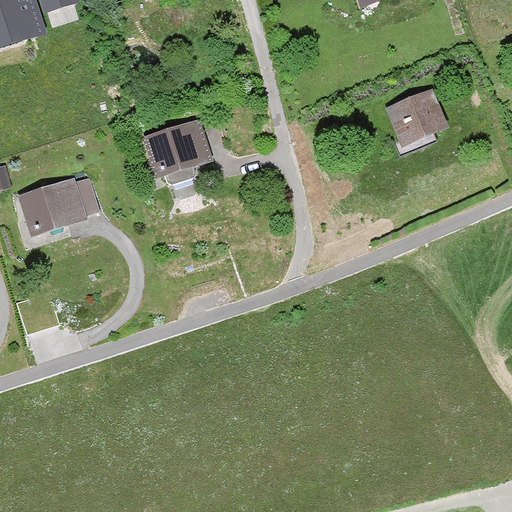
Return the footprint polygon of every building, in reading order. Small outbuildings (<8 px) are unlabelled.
[(36,0),(0,0),(0,52),(48,37),(36,0)] [(41,0),(44,11),(80,1),(80,0),(41,0)] [(403,0),(358,0),(363,14),(403,0)] [(432,95),(386,113),(402,153),(448,135),(432,95)] [(198,124),(145,142),(159,184),(165,182),(167,191),(195,182),(192,173),(212,166),(198,124)] [(19,202),(30,238),(99,217),(88,181),(19,202)]
